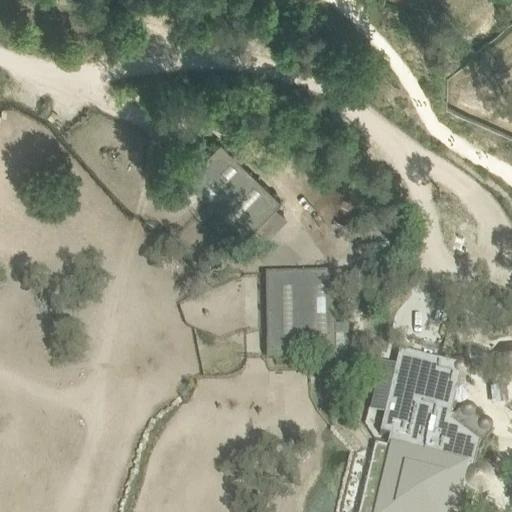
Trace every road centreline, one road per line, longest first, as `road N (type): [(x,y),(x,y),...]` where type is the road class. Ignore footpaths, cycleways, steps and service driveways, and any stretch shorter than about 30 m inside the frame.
road 1 (track): [(93,402),(112,293),(148,177),(153,121),(240,140),(346,258)]
road 2 (track): [(0,56),(66,77),(185,53),(274,63),(380,124)]
road 3 (track): [(0,374),(93,402),(66,511)]
